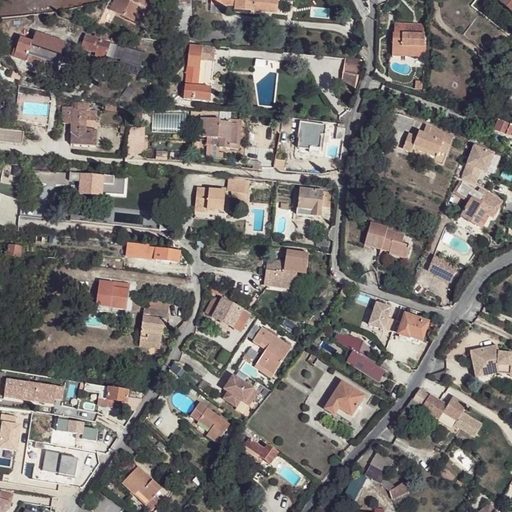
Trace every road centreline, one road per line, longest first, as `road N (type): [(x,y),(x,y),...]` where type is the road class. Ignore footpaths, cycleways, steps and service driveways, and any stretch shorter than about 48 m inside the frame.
road 1 (residential): [(448,317),(355,285),(334,267),(372,0)]
road 2 (residential): [(69,511),(188,325),(196,257),(181,242)]
road 3 (unclassified): [(306,511),(385,426),(448,317)]
road 4 (unknown): [(369,25),(276,14),(216,28),(186,2)]
